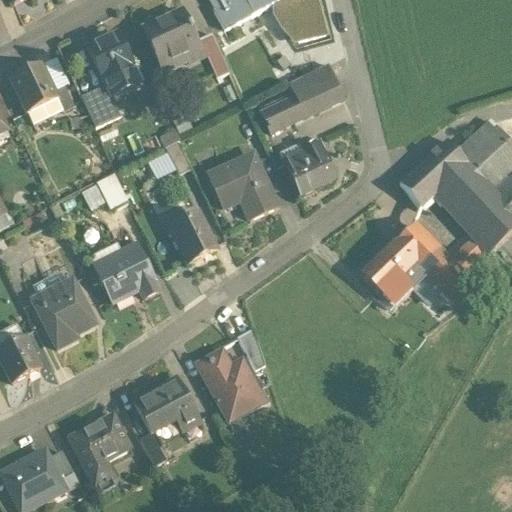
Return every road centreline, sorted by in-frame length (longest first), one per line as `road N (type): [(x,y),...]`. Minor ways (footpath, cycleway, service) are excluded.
road 1 (residential): [(335,0),(379,185),(189,325),(0,437)]
road 2 (residential): [(126,0),(0,65)]
